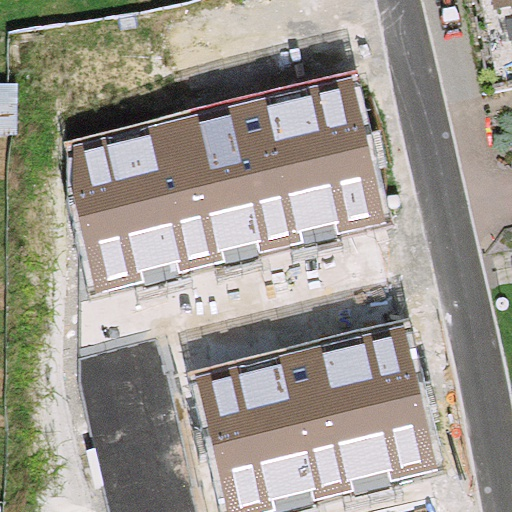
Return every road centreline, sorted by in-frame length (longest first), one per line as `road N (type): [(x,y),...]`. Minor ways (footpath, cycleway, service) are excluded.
road 1 (residential): [(505,511),(439,217)]
road 2 (residential): [(439,217),(391,0)]
